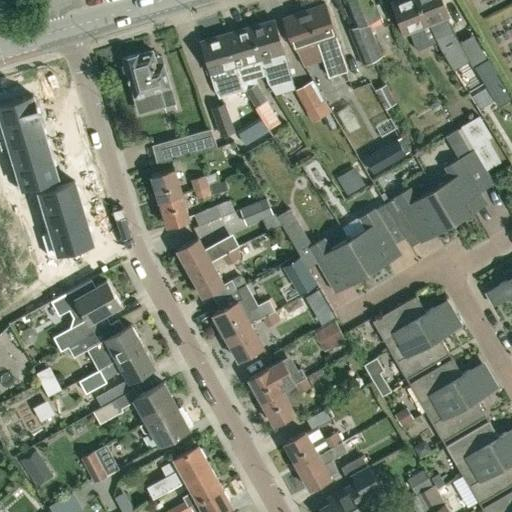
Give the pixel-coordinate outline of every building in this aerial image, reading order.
[(382,12),(379,5),(379,4),(377,5),(374,0),(346,0),(356,25),(349,28),(363,63),(382,56),(368,21),(381,16),(380,13),(382,12)] [(418,8),(414,0),(396,0),(393,2),(405,32),(409,30),(416,50),(437,41),(435,37),(428,23),(422,8),(418,8)] [(447,15),(441,0),(414,0),(418,8),(422,8),(428,23),(435,37),(452,30),(446,15),(447,15)] [(336,35),(337,35),(323,3),(304,10),(317,41),(328,76),(347,70),(336,35)] [(284,17),(288,25),(298,48),(317,41),(304,10),(284,17)] [(276,19),(257,25),(252,26),(262,58),(266,73),(290,66),(276,19)] [(242,90),(257,81),(255,76),(258,76),(266,73),(262,58),(252,26),(228,33),(242,89),(242,90)] [(210,68),(208,68),(213,84),(219,96),(242,89),(228,33),(202,41),(210,68)] [(473,34),(458,42),(472,67),(473,67),(480,80),(482,79),(494,72),(473,34)] [(163,62),(156,64),(152,50),(140,54),(140,52),(123,57),(134,96),(155,90),(156,95),(161,93),(164,105),(175,102),(163,62)] [(494,72),(482,79),(497,106),(511,98),(496,71),(494,72)] [(312,80),(295,89),(312,121),(330,111),(325,100),(324,100),(312,80)] [(266,99),(256,82),(245,89),(255,106),(266,99)] [(375,90),(385,108),(396,102),(386,83),(375,90)] [(32,94),(0,103),(0,114),(3,125),(39,114),(32,94)] [(237,129),(243,140),(281,121),(272,102),(256,109),(260,118),(237,129)] [(225,103),(211,108),(221,137),(235,132),(225,103)] [(39,114),(3,125),(9,146),(45,135),(39,114)] [(500,161),(487,138),(491,136),(479,115),(461,126),(486,169),(500,161)] [(153,145),(159,163),(217,146),(211,129),(153,145)] [(456,154),(468,147),(457,129),(445,136),(456,154)] [(45,135),(9,146),(16,166),(51,156),(45,135)] [(407,154),(399,140),(399,139),(365,157),(373,172),(407,154)] [(51,156),(16,166),(22,187),(57,176),(51,156)] [(460,158),(460,157),(444,166),(445,167),(451,177),(434,187),(433,184),(432,185),(455,224),(456,224),(454,221),(486,202),(460,158)] [(160,200),(183,194),(175,168),(152,175),(160,200)] [(359,175),(341,186),(347,194),(365,184),(359,175)] [(208,186),(207,183),(205,176),(193,179),(196,190),(208,186)] [(226,180),(210,184),(213,194),(229,190),(226,180)] [(75,182),(39,192),(45,213),(81,202),(75,182)] [(454,225),(455,224),(432,185),(431,185),(433,188),(416,198),(409,187),(394,196),(394,197),(385,203),(387,206),(394,217),(404,211),(421,241),(453,222),(454,225)] [(211,196),(208,186),(196,190),(199,200),(211,196)] [(190,219),(183,194),(160,200),(167,225),(190,219)] [(245,223),(262,217),(266,228),(278,223),(267,195),(239,205),(245,223)] [(230,198),(194,213),(199,225),(235,210),(230,198)] [(81,202),(45,213),(52,234),(87,223),(81,202)] [(394,217),(387,206),(377,212),(375,208),(374,207),(359,216),(359,217),(360,217),(366,227),(349,237),(347,234),(346,235),(370,275),(370,274),(369,272),(401,253),(386,229),(397,223),(394,217)] [(277,216),(295,247),(308,239),(289,208),(277,216)] [(87,223),(52,234),(58,254),(93,244),(87,223)] [(211,260),(235,247),(239,245),(232,233),(205,248),(198,237),(178,248),(191,271),(211,260)] [(335,292),(357,279),(359,281),(370,275),(346,235),(347,238),(330,248),(324,238),(325,237),(324,236),(308,246),(335,292)] [(211,260),(191,271),(204,295),(210,291),(224,283),(216,269),(228,263),(241,256),(235,247),(211,260)] [(5,248),(0,249),(0,260),(8,258),(5,248)] [(307,267),(299,254),(281,265),(298,294),(316,283),(307,267)] [(511,266),(503,272),(507,279),(486,291),(494,305),(511,294),(511,266)] [(83,311),(89,321),(121,305),(108,280),(93,287),(89,280),(53,300),(60,312),(70,307),(75,315),(83,311)] [(245,284),(237,288),(236,288),(241,297),(249,293),(245,284)] [(315,311),(328,303),(319,288),(306,296),(315,311)] [(416,295),(372,320),(389,349),(456,310),(449,297),(425,311),(416,295)] [(250,322),(263,315),(275,309),(273,304),(269,298),(244,311),(240,303),(238,299),(220,309),(213,312),(215,315),(212,319),(215,325),(220,325),(226,336),(250,322)] [(281,319),(275,309),(263,315),(268,326),(281,319)] [(464,323),(456,310),(389,349),(406,378),(450,353),(440,337),(464,323)] [(98,367),(99,369),(144,345),(132,324),(124,328),(119,319),(89,336),(72,345),(69,347),(74,356),(87,349),(98,367)] [(89,336),(81,321),(53,336),(61,351),(69,347),(72,345),(89,336)] [(250,322),(226,336),(225,337),(226,337),(239,359),(263,346),(250,322)] [(320,330),(330,348),(344,340),(333,322),(320,330)] [(144,345),(99,369),(105,379),(123,370),(129,381),(155,367),(144,346),(144,345)] [(364,365),(371,377),(384,370),(376,357),(364,365)] [(452,357),(409,382),(425,411),(492,372),(485,360),(461,373),(452,357)] [(301,367),(290,373),(282,359),(249,377),(262,401),(282,389),(294,382),(306,376),(301,367)] [(50,366),(36,373),(48,396),(62,389),(50,366)] [(325,367),(308,377),(314,387),(331,377),(325,367)] [(486,415),(476,399),(500,385),(492,372),(425,411),(442,440),(486,415)] [(311,385),(306,376),(294,382),(300,392),(311,385)] [(124,380),(96,396),(101,406),(112,400),(129,390),(124,380)] [(140,424),(177,404),(164,381),(135,397),(147,420),(140,423),(140,424)] [(282,389),(262,401),(274,424),(295,412),(282,389)] [(40,418),(53,411),(46,398),(33,405),(40,418)] [(101,406),(93,410),(100,423),(119,412),(112,400),(101,406)] [(177,404),(140,424),(144,431),(148,432),(153,430),(160,444),(189,428),(177,404)] [(306,419),(312,429),(330,420),(324,409),(306,419)] [(488,419),(445,444),(462,474),(511,444),(511,427),(498,436),(488,419)] [(297,465),(318,454),(305,430),(284,442),(297,465)] [(337,431),(326,437),(331,447),(342,441),(337,431)] [(360,439),(356,432),(342,441),(331,447),(318,454),(297,465),(310,489),(331,477),(323,463),(348,449),(347,447),(360,439)] [(511,444),(462,474),(479,503),(511,483),(511,444)] [(175,458),(180,468),(147,486),(153,498),(187,479),(186,479),(210,465),(198,445),(175,458)] [(40,449),(22,457),(32,483),(50,476),(40,449)] [(107,474),(94,449),(81,457),(93,481),(107,474)] [(368,466),(368,465),(362,455),(341,466),(347,477),(352,474),(353,474),(368,466)] [(190,504),(198,500),(221,487),(210,465),(186,479),(187,479),(192,489),(182,495),(185,501),(188,500),(190,504)] [(353,474),(356,481),(328,497),(331,502),(321,507),(323,511),(361,511),(358,504),(382,491),(368,466),(353,474)] [(406,477),(415,493),(431,484),(422,468),(406,477)] [(438,473),(431,478),(437,488),(445,484),(438,473)] [(450,511),(448,508),(445,503),(445,504),(434,485),(423,491),(434,510),(431,511),(450,511)] [(185,501),(176,506),(179,511),(185,511),(191,509),(192,511),(196,511),(203,508),(205,511),(218,511),(231,505),(221,487),(198,500),(190,504),(188,500),(185,501)] [(511,511),(511,488),(481,507),(484,511),(511,511)] [(72,490),(48,503),(52,511),(73,511),(81,508),(72,490)]
